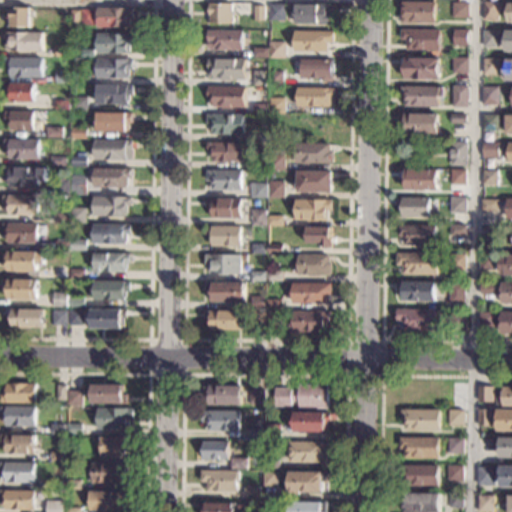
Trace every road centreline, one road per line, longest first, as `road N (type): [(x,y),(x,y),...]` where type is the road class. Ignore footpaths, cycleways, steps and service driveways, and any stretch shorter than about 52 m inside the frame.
road 1 (tertiary): [(364,511),(372,0)]
road 2 (residential): [(167,511),(171,0)]
road 3 (residential): [(511,357),(0,354)]
